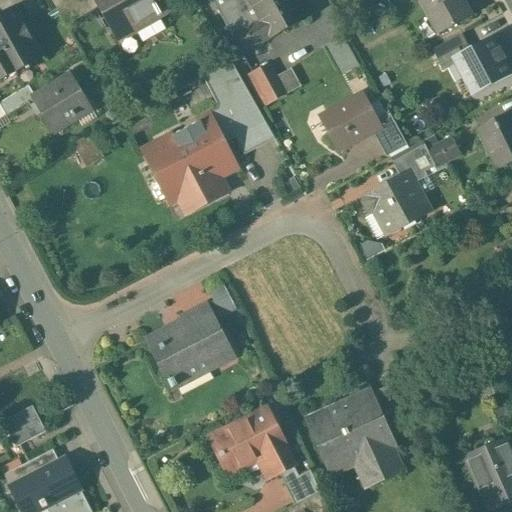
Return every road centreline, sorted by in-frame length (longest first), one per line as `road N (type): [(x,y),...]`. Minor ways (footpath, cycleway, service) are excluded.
road 1 (residential): [(383,344),(322,230),(291,222),(56,341)]
road 2 (residential): [(56,341),(145,511)]
road 3 (residential): [(0,230),(56,341)]
